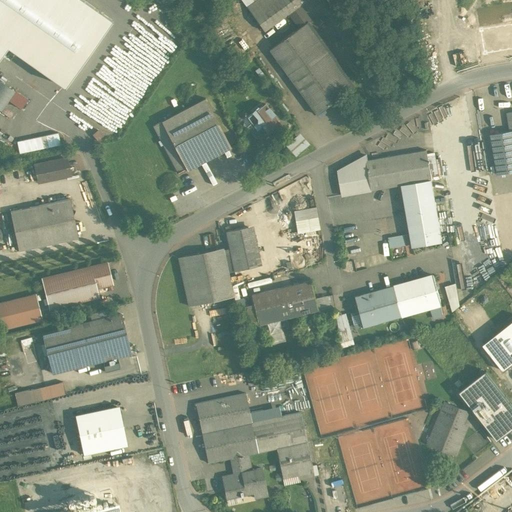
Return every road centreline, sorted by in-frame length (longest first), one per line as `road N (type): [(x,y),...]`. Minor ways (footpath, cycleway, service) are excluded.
road 1 (unclassified): [(313,155),(189,219),(146,256),(142,284),(184,476),(202,511)]
road 2 (unclassified): [(511,65),(431,94),(313,155)]
road 3 (unclassified): [(313,155),(336,281)]
road 4 (unclassified): [(404,511),(464,487),(511,450)]
